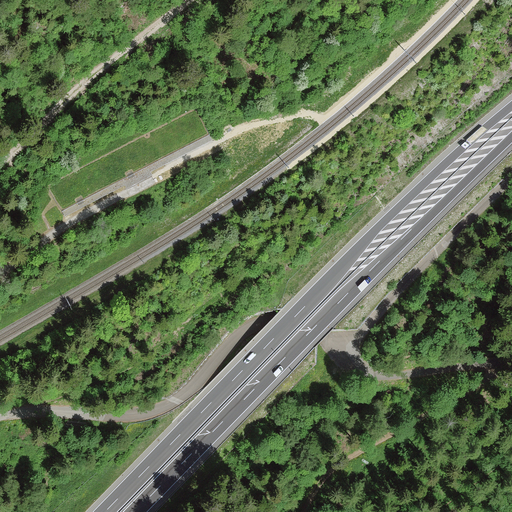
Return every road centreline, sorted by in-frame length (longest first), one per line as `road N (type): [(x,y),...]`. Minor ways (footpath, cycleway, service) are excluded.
road 1 (trunk): [(511,105),(388,216),(105,511)]
road 2 (trunk): [(135,511),(511,136)]
road 3 (track): [(189,0),(73,92),(0,163)]
road 4 (unclassified): [(152,180),(0,274)]
